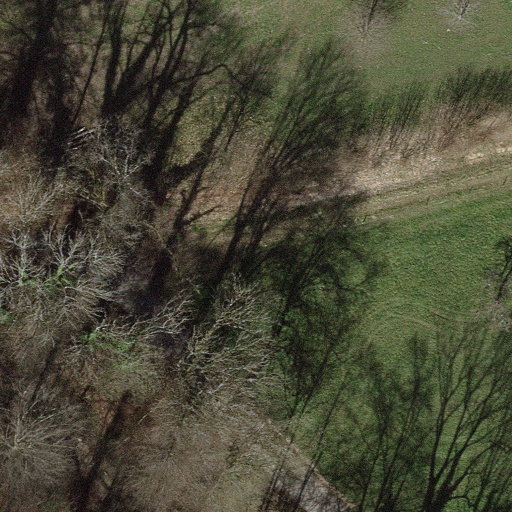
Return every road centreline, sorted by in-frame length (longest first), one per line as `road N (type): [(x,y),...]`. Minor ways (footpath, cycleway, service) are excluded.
road 1 (track): [(337,486),(182,297),(0,221)]
road 2 (track): [(511,185),(182,297)]
